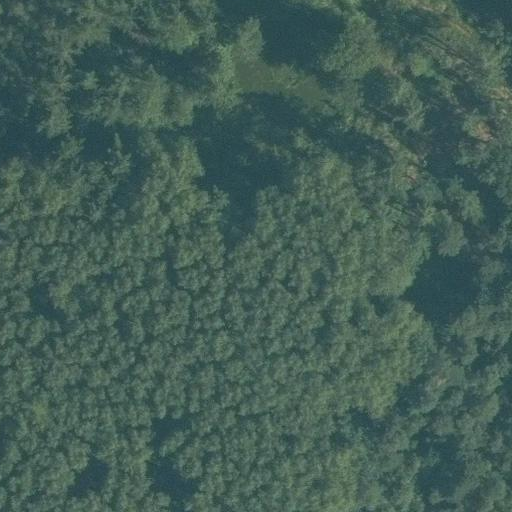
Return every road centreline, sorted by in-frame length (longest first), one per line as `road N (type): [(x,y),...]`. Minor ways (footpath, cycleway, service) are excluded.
road 1 (track): [(0,388),(188,511)]
road 2 (track): [(511,71),(404,0)]
